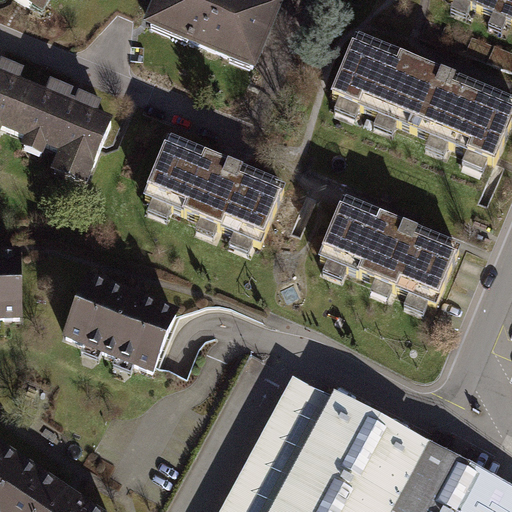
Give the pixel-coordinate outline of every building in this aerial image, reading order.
[(0,0),(35,18),(41,7),(51,12),(56,0),(0,0)] [(160,0),(146,32),(258,80),(287,12),(257,0),(160,0)] [(511,0),(449,0),(511,26),(511,0)] [(511,127),(511,107),(354,44),(330,102),(495,169),(511,127)] [(0,145),(2,147),(8,134),(19,139),(37,96),(24,91),(29,79),(8,70),(3,81),(0,79),(0,71),(2,67),(0,66),(0,145)] [(49,101),(37,96),(19,139),(29,143),(25,154),(47,164),(52,153),(67,160),(58,180),(91,195),(118,131),(102,124),(107,113),(85,103),(80,114),(73,111),(78,100),(54,90),(49,101)] [(283,194),(167,147),(143,204),(259,251),(283,194)] [(459,256),(340,207),(316,264),(435,313),(459,256)] [(0,259),(0,328),(26,328),(24,259),(0,259)] [(93,283),(69,342),(160,380),(185,321),(93,283)] [(272,511),(334,398),(293,376),(219,511),(272,511)] [(511,511),(511,493),(334,398),(272,511),(511,511)] [(0,503),(27,463),(0,445),(0,503)] [(0,511),(101,511),(27,463),(0,503),(0,511)]
